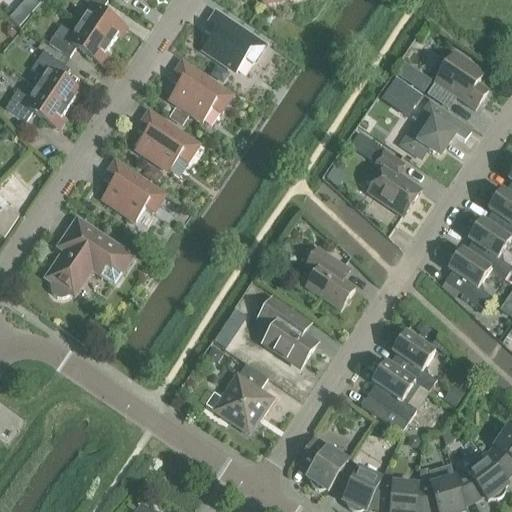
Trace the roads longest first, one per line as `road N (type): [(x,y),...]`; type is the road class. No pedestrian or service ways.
road 1 (residential): [(260,490),(511,118)]
road 2 (residential): [(0,265),(82,157),(182,0)]
road 3 (residential): [(260,490),(60,358),(6,340)]
